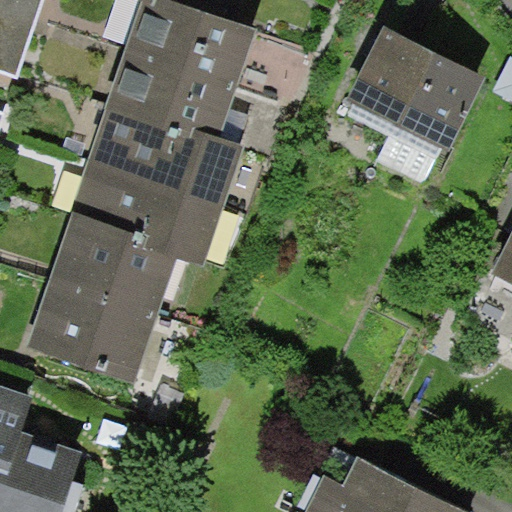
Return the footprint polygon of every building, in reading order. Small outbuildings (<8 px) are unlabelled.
[(0,0),(0,73),(17,79),(41,0),(0,0)] [(142,0),(109,98),(219,136),(256,31),(209,16),(156,0),(142,0)] [(156,0),(209,16),(214,0),(156,0)] [(488,78),(381,26),(345,100),(452,152),(488,78)] [(511,57),(510,57),(492,90),(511,100),(511,57)] [(244,146),(109,98),(72,210),(178,250),(205,260),(244,146)] [(178,250),(72,210),(31,343),(134,383),(178,250)] [(511,224),(494,261),(511,269),(511,224)] [(19,430),(30,397),(0,388),(0,511),(63,511),(83,452),(19,430)] [(335,511),(471,511),(363,458),(335,511)]
